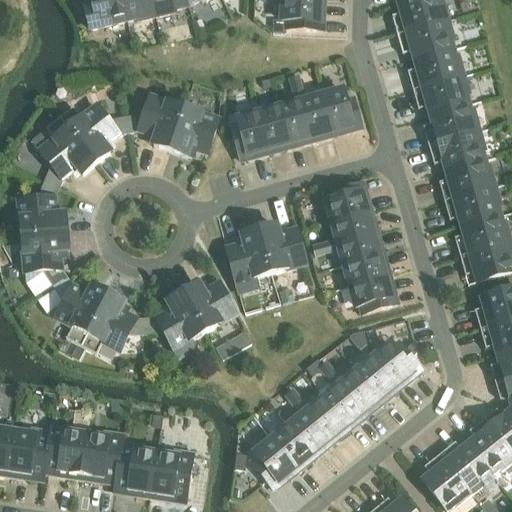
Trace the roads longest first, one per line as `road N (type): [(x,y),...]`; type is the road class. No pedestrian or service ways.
road 1 (residential): [(393,160),(453,374),(450,396),(307,511)]
road 2 (residential): [(183,219),(166,195),(135,190),(110,206),(102,232),(112,258),(139,272),(168,264),(185,235)]
road 3 (residential): [(183,219),(393,160)]
road 4 (residential): [(361,0),(359,39),(393,160)]
